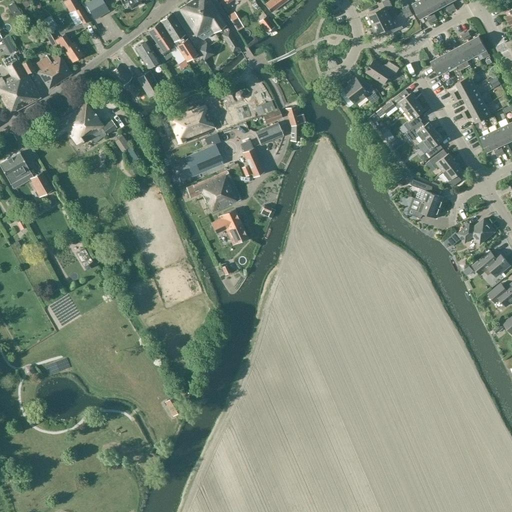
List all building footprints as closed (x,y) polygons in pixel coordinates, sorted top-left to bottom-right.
[(5,10),(11,8),(7,0),(2,3),(5,10)] [(69,13),(74,11),(82,25),(89,21),(76,0),(66,0),(63,2),(69,13)] [(108,11),(101,0),(87,0),(84,2),(94,19),(108,11)] [(127,0),(131,7),(131,8),(132,8),(137,5),(145,2),(145,1),(147,0),(127,0)] [(209,0),(192,0),(178,9),(196,37),(211,27),(214,32),(225,25),(209,0)] [(271,0),(265,4),(271,12),(287,0),(271,0)] [(367,16),(372,25),(390,16),(387,11),(392,7),(388,0),(385,0),(382,2),(385,7),(367,16)] [(429,14),(421,0),(420,0),(412,5),(419,19),(429,14)] [(439,8),(434,0),(421,0),(429,14),(439,8)] [(449,3),(446,0),(434,0),(439,8),(449,3)] [(406,18),(412,15),(409,7),(402,10),(406,18)] [(233,13),(228,16),(234,25),(238,22),(233,13)] [(186,61),(187,61),(191,58),(197,54),(187,39),(184,41),(181,36),(184,34),(171,14),(166,16),(160,21),(175,43),(174,44),(184,60),(185,59),(186,61)] [(39,17),(44,31),(50,29),(44,15),(39,17)] [(392,21),(390,16),(372,25),(377,35),(390,28),(392,33),(403,28),(399,20),(392,21)] [(266,17),(260,22),(267,31),(273,27),(266,17)] [(178,64),(184,60),(174,44),(173,44),(159,22),(148,30),(157,44),(155,45),(160,54),(168,49),(178,64)] [(229,31),(223,34),(234,51),(239,48),(229,31)] [(64,34),(55,40),(62,50),(64,49),(72,61),(82,54),(74,42),(71,43),(64,34)] [(479,36),(469,41),(477,55),(486,50),(479,36)] [(157,63),(158,65),(160,64),(147,41),(142,44),(140,43),(136,46),(136,47),(135,48),(147,69),(157,63)] [(477,55),(469,41),(460,46),(467,60),(477,55)] [(214,54),(206,43),(196,49),(203,60),(214,54)] [(467,60),(460,46),(450,51),(457,65),(467,60)] [(457,65),(450,51),(440,56),(448,71),(457,65)] [(71,73),(57,52),(52,55),(55,60),(51,62),(47,56),(36,63),(41,69),(37,71),(49,88),(71,73)] [(0,78),(0,97),(9,114),(39,97),(18,59),(16,60),(13,54),(2,61),(11,77),(3,81),(1,78),(0,78)] [(448,71),(440,56),(431,62),(438,76),(448,71)] [(23,63),(29,73),(34,70),(28,60),(23,63)] [(392,72),(396,74),(399,68),(389,61),(385,67),(374,60),(366,73),(384,84),(392,72)] [(111,71),(124,84),(132,77),(119,64),(111,71)] [(160,90),(148,71),(137,78),(148,97),(160,90)] [(456,83),(461,93),(475,86),(470,76),(456,83)] [(345,90),(340,94),(350,107),(355,103),(356,104),(367,96),(372,103),(379,97),(370,86),(366,90),(356,77),(348,82),(350,85),(344,89),(345,90)] [(480,95),(475,86),(461,93),(466,103),(480,95)] [(406,90),(382,108),(387,113),(396,106),(398,109),(401,106),(405,112),(418,102),(411,93),(409,94),(406,90)] [(485,105),(480,95),(466,103),(471,113),(485,105)] [(103,126),(85,100),(57,120),(59,123),(50,129),(56,138),(65,131),(76,146),(89,136),(94,143),(116,127),(111,120),(103,126)] [(412,128),(421,121),(422,120),(418,116),(425,111),(418,102),(405,112),(412,121),(408,123),(412,128)] [(215,129),(205,104),(167,118),(177,144),(215,129)] [(490,115),(485,105),(471,113),(476,122),(490,115)] [(294,106),(286,109),(291,126),(291,137),(299,138),(300,124),(305,122),(302,114),(297,116),(294,106)] [(281,117),(278,110),(263,116),(266,123),(281,117)] [(424,126),(421,121),(412,128),(410,130),(405,134),(411,142),(419,135),(423,141),(436,131),(429,122),(424,126)] [(282,136),(277,123),(255,132),(260,145),(282,136)] [(511,140),(511,128),(510,123),(500,128),(507,143),(511,140)] [(387,147),(395,142),(382,126),(375,132),(387,147)] [(507,143),(500,128),(490,133),(497,147),(507,143)] [(443,140),(436,131),(423,141),(427,146),(424,149),(430,157),(442,148),(439,143),(443,140)] [(208,147),(215,144),(220,142),(216,133),(204,138),(208,147)] [(497,147),(490,133),(480,138),(487,152),(497,147)] [(130,146),(123,136),(114,142),(122,152),(130,146)] [(245,151),(242,152),(248,165),(242,168),(245,176),(251,174),(253,178),(264,173),(253,148),(252,148),(249,141),(242,144),(245,151)] [(108,147),(113,155),(118,151),(113,143),(108,147)] [(188,164),(180,168),(185,179),(222,163),(215,144),(208,147),(185,157),(188,164)] [(444,150),(429,161),(433,165),(436,169),(439,167),(443,172),(456,162),(449,153),(447,154),(444,150)] [(20,152),(0,162),(0,165),(10,184),(26,175),(30,182),(31,181),(40,196),(52,190),(41,171),(33,176),(20,152)] [(456,162),(443,172),(450,181),(448,182),(452,187),(461,179),(458,175),(463,171),(456,162)] [(211,212),(239,200),(227,171),(193,186),(193,185),(186,188),(190,198),(202,193),(211,212)] [(413,180),(411,186),(420,189),(416,199),(440,207),(443,197),(429,192),(431,187),(413,180)] [(413,198),(409,208),(407,214),(420,218),(422,213),(437,218),(441,208),(440,207),(416,199),(413,198)] [(257,204),(254,211),(261,214),(264,207),(257,204)] [(234,209),(224,213),(219,216),(220,218),(211,223),(216,234),(225,230),(232,245),(247,237),(234,209)] [(468,225),(457,234),(465,243),(473,236),(480,244),(495,232),(484,219),(471,229),(468,225)] [(10,227),(14,234),(22,229),(19,223),(10,227)] [(490,251),(472,266),(477,271),(479,269),(483,273),(488,269),(495,277),(509,266),(499,253),(494,256),(490,251)] [(220,262),(214,264),(217,272),(223,270),(220,262)] [(488,294),(495,303),(500,299),(506,306),(511,301),(511,282),(503,290),(499,285),(488,294)] [(511,333),(511,316),(503,324),(511,334),(511,333)] [(164,402),(173,416),(182,411),(173,397),(164,402)]
